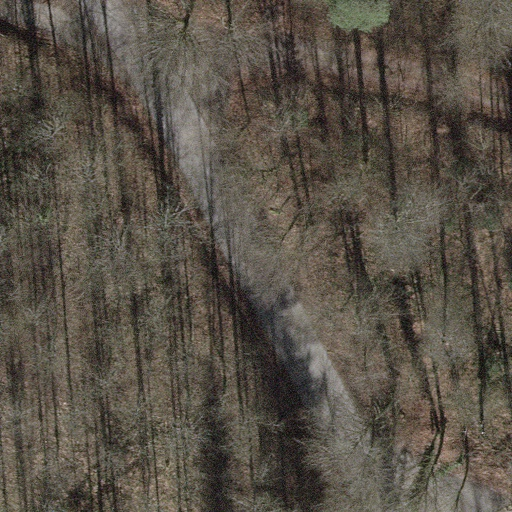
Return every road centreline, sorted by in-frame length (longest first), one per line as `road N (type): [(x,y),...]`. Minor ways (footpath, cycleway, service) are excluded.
road 1 (tertiary): [(384,511),(199,153),(104,0)]
road 2 (track): [(0,0),(136,44),(339,62),(511,100)]
road 3 (track): [(478,511),(364,474)]
